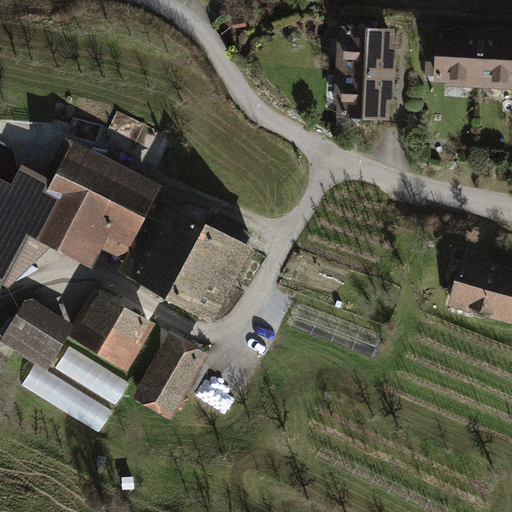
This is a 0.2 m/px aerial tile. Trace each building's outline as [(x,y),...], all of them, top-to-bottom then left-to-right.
[(356,29),(346,29),(344,71),(387,73),(389,31),(369,30),(362,23),(356,29)] [(438,61),(437,76),(448,76),(479,78),(481,36),(439,34),(438,61)] [(511,37),(481,36),(479,78),(511,80),(511,37)] [(437,76),(438,61),(427,61),(426,75),(437,76)] [(387,73),(344,71),(342,114),(350,114),(357,121),(364,115),(384,116),(387,73)] [(437,76),(426,75),(426,80),(428,84),(429,88),(433,91),(437,94),(442,95),(447,96),(448,76),(437,76)] [(0,214),(5,217),(0,225),(0,277),(6,280),(18,258),(32,231),(87,260),(106,224),(131,237),(153,194),(72,152),(52,191),(25,177),(16,194),(0,185),(0,214)] [(149,231),(146,235),(226,278),(250,234),(215,215),(209,227),(164,203),(156,217),(149,213),(142,227),(149,231)] [(209,308),(226,278),(146,235),(127,270),(203,311),(203,312),(209,316),(212,310),(209,308)] [(18,258),(6,280),(11,283),(39,269),(18,258)] [(511,311),(511,271),(465,258),(452,302),(471,307),(475,315),(484,317),(490,313),(510,318),(511,311)] [(98,293),(75,333),(124,363),(148,323),(98,293)] [(295,329),(356,348),(364,322),(303,303),(295,329)] [(68,330),(24,304),(3,339),(47,365),(68,330)] [(199,358),(171,342),(141,394),(169,410),(199,358)] [(198,396),(230,412),(244,384),(212,368),(198,396)]
